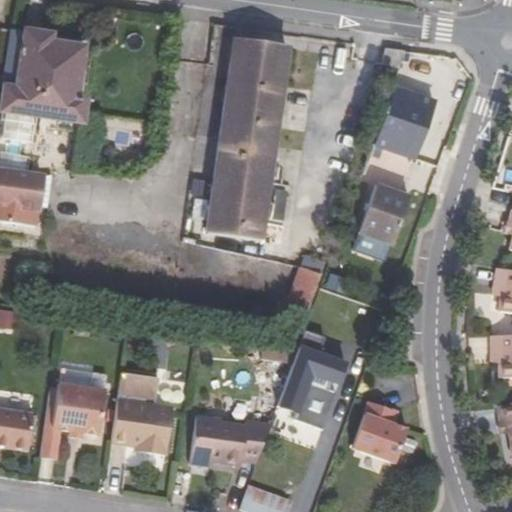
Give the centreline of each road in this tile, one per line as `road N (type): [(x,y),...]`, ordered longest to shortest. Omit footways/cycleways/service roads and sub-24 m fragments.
road 1 (residential): [(471,511),(453,460),(439,317),(445,247),(507,43)]
road 2 (residential): [(507,43),(224,0)]
